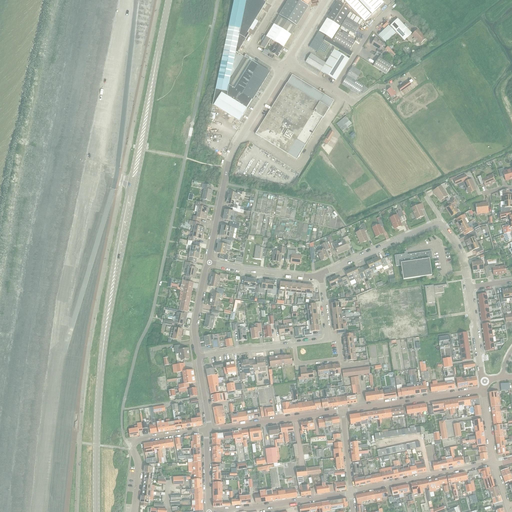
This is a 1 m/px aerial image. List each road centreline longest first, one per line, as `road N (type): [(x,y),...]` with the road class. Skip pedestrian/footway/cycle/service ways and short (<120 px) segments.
road 1 (secondary): [(96,511),(103,336),(167,0)]
road 2 (residential): [(342,95),(298,164),(242,133)]
road 3 (residential): [(351,493),(493,462)]
road 4 (residential): [(342,411),(482,390)]
road 5 (residential): [(133,511),(133,443),(205,430)]
road 6 (residential): [(213,511),(351,493)]
road 7 (residential): [(208,263),(226,165),(242,133)]
road 8 (residential): [(209,430),(342,411)]
road 9 (residential): [(438,223),(319,275)]
